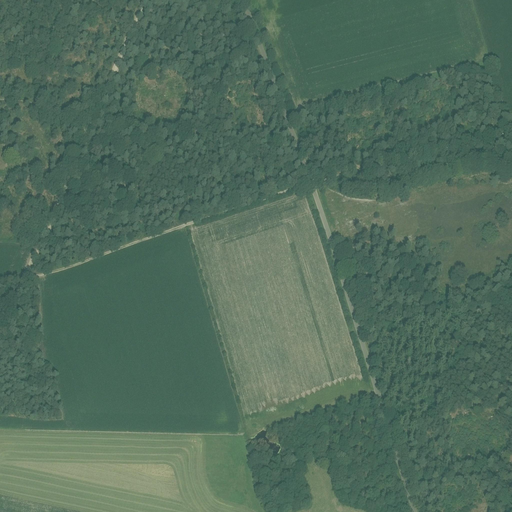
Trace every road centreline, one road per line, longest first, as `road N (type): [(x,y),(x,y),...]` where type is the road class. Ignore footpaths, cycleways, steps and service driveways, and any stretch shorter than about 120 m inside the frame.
road 1 (unclassified): [(413,511),(320,211),(242,0)]
road 2 (track): [(0,361),(48,224),(144,0)]
road 3 (track): [(27,277),(310,182)]
road 4 (track): [(310,182),(505,132)]
